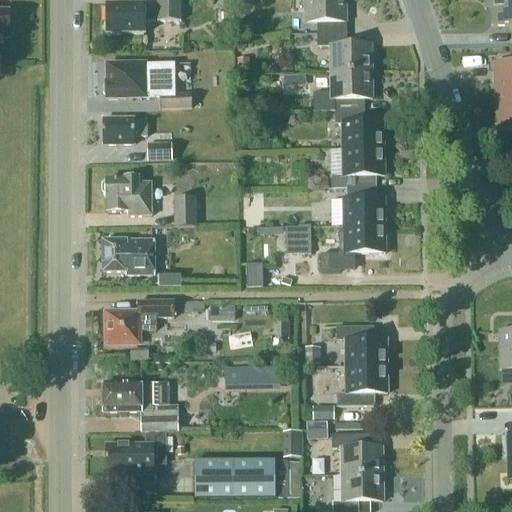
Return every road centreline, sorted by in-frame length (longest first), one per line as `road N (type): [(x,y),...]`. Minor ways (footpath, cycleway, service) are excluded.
road 1 (tertiary): [(59,511),(59,0)]
road 2 (residential): [(444,511),(447,307),(505,245)]
road 3 (residential): [(505,245),(416,0)]
